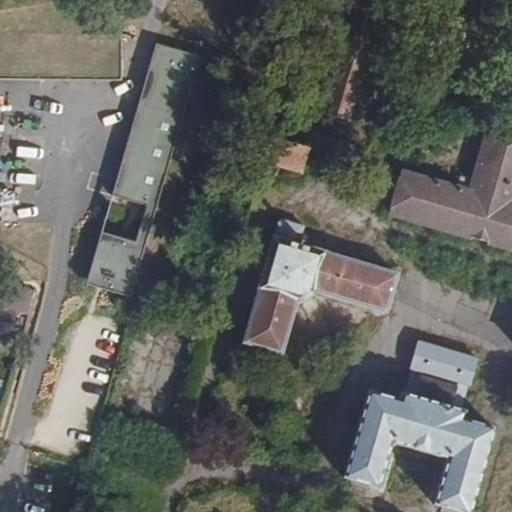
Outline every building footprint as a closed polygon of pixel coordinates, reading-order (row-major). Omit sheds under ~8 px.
[(350,112),(381,0),(356,0),(327,106),(350,112)] [(0,78),(120,79),(121,35),(0,34),(0,78)] [(86,285),(126,297),(200,54),(160,42),(86,285)] [(511,123),(492,118),(476,175),(460,170),(456,183),(403,169),(390,217),(511,250),(511,123)] [(305,169),(313,143),(274,131),(263,166),(282,172),(285,163),(305,169)] [(398,274),(301,246),(305,231),(278,223),(243,346),(281,357),(294,309),(319,296),(386,315),(398,274)] [(28,309),(28,288),(0,285),(0,319),(7,319),(6,310),(28,309)] [(474,511),(500,432),(468,422),(471,412),(465,411),(472,387),(477,389),(485,363),(419,342),(410,369),(421,372),(414,394),(410,393),(407,404),(373,394),(345,482),(382,493),(396,447),(450,464),(436,507),(451,511),(474,511)]
